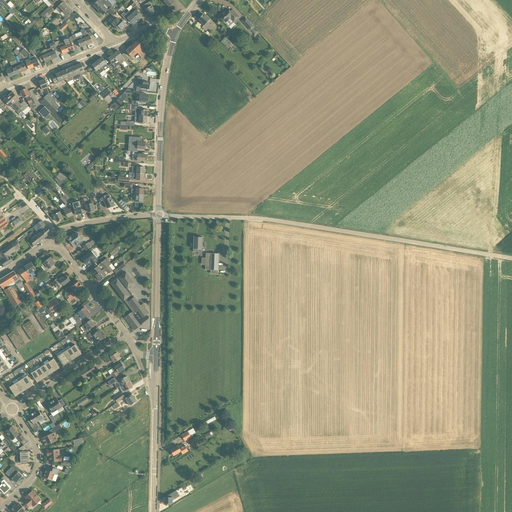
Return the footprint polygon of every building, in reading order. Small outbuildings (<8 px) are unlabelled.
[(0,0),(0,1),(4,6),(9,11),(11,8),(3,0),(0,0)] [(93,5),(98,10),(106,3),(108,0),(97,0),(98,1),(93,5)] [(60,14),(63,11),(68,7),(63,2),(56,9),(60,14)] [(143,6),(145,10),(149,16),(155,13),(153,9),(149,2),(143,6)] [(106,3),(98,10),(103,15),(108,11),(112,15),(117,11),(112,6),(110,8),(106,3)] [(133,8),(132,9),(129,11),(137,20),(142,16),(137,11),(139,9),(136,5),(134,3),(131,5),(133,8)] [(68,7),(63,11),(65,14),(63,17),(65,18),(63,20),(65,23),(67,21),(71,18),(68,15),(72,12),(68,7)] [(52,8),(48,12),(45,15),(48,17),(55,10),(52,8)] [(225,23),(228,26),(233,22),(234,22),(239,17),(233,10),(230,12),(228,9),(222,14),(222,13),(218,17),(225,24),(225,23)] [(242,9),(239,11),(252,24),(254,22),(242,9)] [(129,11),(126,14),(124,12),(121,15),(126,21),(128,19),(133,24),(137,20),(129,11)] [(207,22),(209,19),(203,14),(199,19),(202,22),(202,24),(204,25),(202,28),(206,31),(208,29),(212,32),(215,28),(211,24),(210,25),(207,22)] [(121,23),(117,18),(111,24),(116,28),(118,26),(121,30),(122,30),(122,31),(126,27),(125,26),(127,25),(123,21),(121,23)] [(250,30),(254,27),(245,18),(242,21),(250,30)] [(82,35),(83,37),(86,45),(93,42),(90,37),(93,35),(92,32),(90,29),(85,31),(86,34),(82,35)] [(74,49),(72,43),(74,42),(72,36),(67,39),(68,41),(64,42),(69,52),(74,49)] [(86,45),(83,37),(79,38),(79,37),(76,38),(80,48),(86,45)] [(227,48),(229,46),(231,48),(233,46),(230,43),(231,43),(225,37),(221,42),(227,48)] [(149,57),(152,53),(139,39),(126,51),(132,58),(137,53),(141,58),(146,53),(149,57)] [(57,49),(60,48),(63,54),(69,52),(64,42),(59,44),(58,41),(54,43),(56,46),(57,49)] [(57,49),(56,46),(54,43),(49,45),(51,48),(47,50),(49,53),(51,60),(57,57),(55,51),(58,50),(57,49)] [(30,58),(32,57),(30,55),(24,49),(22,50),(28,56),(29,56),(30,58)] [(17,56),(19,59),(21,58),(20,54),(16,50),(13,52),(17,56)] [(121,64),(125,61),(126,62),(129,60),(128,58),(124,54),(122,55),(118,51),(113,55),(121,64)] [(51,60),(49,53),(44,55),(43,52),(41,52),(45,62),(51,60)] [(116,67),(121,64),(113,55),(108,59),(112,63),(110,64),(114,69),(116,67)] [(35,56),(32,57),(30,58),(32,61),(34,67),(40,65),(37,59),(35,56)] [(114,69),(110,64),(108,66),(102,58),(97,61),(104,71),(108,68),(111,71),(114,69)] [(27,70),(23,61),(17,63),(21,72),(27,70)] [(32,61),(26,63),(29,70),(34,67),(32,61)] [(92,65),(95,70),(93,71),(100,78),(102,76),(100,74),(104,71),(97,61),(92,65)] [(21,72),(17,63),(11,66),(13,69),(15,75),(21,72)] [(84,71),(81,63),(73,67),(84,78),(85,79),(89,83),(91,82),(86,70),(84,71)] [(84,78),(73,67),(66,70),(71,81),(75,79),(74,77),(77,75),(79,80),(83,78),(83,79),(85,79),(84,78)] [(9,77),(15,75),(13,69),(6,71),(9,77)] [(68,83),(71,81),(66,70),(61,72),(65,79),(68,83)] [(61,72),(51,76),(53,81),(54,84),(59,82),(65,79),(61,72)] [(138,77),(138,80),(137,84),(136,90),(140,91),(148,92),(148,89),(149,89),(150,83),(145,82),(146,82),(142,81),(143,78),(138,77)] [(45,89),(47,95),(44,98),(56,110),(60,106),(52,97),(54,95),(52,92),(51,93),(45,79),(39,82),(42,89),(45,89)] [(21,91),(24,98),(26,97),(30,107),(32,108),(34,107),(28,92),(26,89),(21,91)] [(100,95),(104,99),(111,93),(108,89),(100,95)] [(133,91),(131,91),(129,91),(123,97),(125,100),(131,94),(133,95),(133,91)] [(8,96),(20,109),(23,112),(28,107),(24,102),(21,105),(17,100),(18,99),(13,92),(8,96)] [(89,97),(91,100),(99,95),(97,92),(89,97)] [(132,101),(132,104),(140,105),(142,105),(142,102),(148,102),(148,95),(140,95),(140,101),(132,101)] [(17,111),(20,109),(8,96),(6,98),(5,98),(4,99),(5,100),(4,100),(10,107),(11,105),(17,111)] [(56,110),(44,98),(40,102),(60,123),(64,119),(56,110)] [(123,103),(118,98),(110,106),(115,111),(123,103)] [(10,110),(0,99),(0,107),(1,109),(3,111),(5,110),(8,113),(10,110)] [(135,111),(135,116),(147,117),(148,110),(144,110),(144,109),(140,109),(140,105),(132,104),(131,104),(131,111),(135,111)] [(7,123),(8,125),(12,122),(6,115),(2,118),(7,123)] [(147,117),(135,116),(134,122),(128,121),(128,126),(134,127),(135,123),(139,123),(139,124),(143,124),(143,123),(147,123),(147,117)] [(137,152),(137,149),(145,149),(146,142),(134,141),(133,148),(132,148),(132,152),(133,152),(137,152)] [(145,155),(137,154),(137,152),(133,152),(132,157),(138,157),(137,161),(145,161),(145,155)] [(94,162),(87,168),(89,171),(97,163),(95,161),(94,162)] [(23,176),(30,183),(32,178),(27,172),(23,176)] [(62,182),(66,179),(60,172),(56,176),(62,182)] [(144,174),(132,173),(132,176),(132,180),(136,180),(136,181),(140,181),(140,180),(144,180),(144,174)] [(131,188),(131,191),(131,194),(143,195),(144,189),(140,188),(140,187),(136,187),(136,188),(132,188),(133,183),(129,183),(123,183),(122,188),(131,188)] [(110,197),(108,194),(98,199),(100,203),(104,201),(107,208),(114,205),(110,197)] [(143,195),(131,194),(130,198),(131,198),(131,201),(135,201),(135,202),(139,202),(139,201),(143,202),(143,195)] [(97,210),(96,205),(93,206),(93,203),(92,201),(88,201),(87,198),(86,198),(85,195),(81,196),(82,199),(83,204),(85,204),(86,209),(87,208),(88,212),(91,212),(93,212),(93,211),(97,210)] [(59,200),(64,205),(67,203),(62,197),(59,200)] [(121,200),(118,202),(125,210),(128,207),(121,200)] [(72,203),(74,209),(76,215),(82,213),(79,201),(72,203)] [(67,207),(64,209),(67,216),(68,218),(73,215),(70,209),(68,210),(67,207)] [(57,222),(63,219),(59,212),(56,214),(55,212),(52,208),(49,211),(52,214),(53,215),(52,216),(55,219),(56,219),(57,222)] [(2,215),(0,216),(0,231),(9,225),(2,215)] [(23,222),(19,217),(13,222),(16,227),(23,222)] [(33,227),(35,230),(39,234),(42,232),(46,236),(51,233),(42,221),(36,225),(33,227)] [(39,240),(40,242),(46,236),(42,232),(39,234),(30,241),(33,245),(39,240)] [(78,246),(83,242),(79,237),(77,233),(74,235),(74,234),(70,237),(69,237),(68,237),(68,238),(68,239),(68,240),(69,240),(74,246),(76,245),(77,244),(78,246)] [(193,252),(202,252),(202,248),(205,248),(205,244),(202,244),(203,237),(198,237),(196,237),(194,237),(193,244),(191,243),(191,247),(193,248),(193,252)] [(0,253),(1,254),(0,254),(0,260),(4,268),(13,262),(8,254),(20,247),(16,240),(0,252),(0,253)] [(91,247),(95,244),(93,240),(88,243),(85,245),(86,246),(84,247),(86,250),(88,249),(91,247)] [(115,247),(109,252),(112,256),(119,250),(116,246),(115,247)] [(86,265),(89,263),(91,266),(98,261),(96,258),(91,251),(81,259),(86,265)] [(206,253),(205,270),(218,270),(219,254),(206,253)] [(49,269),(48,269),(55,263),(50,257),(48,260),(44,255),(40,258),(43,263),(41,264),(42,265),(42,268),(45,272),(47,272),(49,271),(49,269)] [(98,266),(91,271),(96,277),(109,266),(111,264),(107,258),(100,264),(100,265),(98,266)] [(35,275),(38,273),(31,262),(18,271),(27,283),(30,281),(27,276),(33,272),(35,275)] [(116,274),(121,270),(127,265),(124,263),(118,267),(114,271),(116,274)] [(100,281),(106,276),(113,270),(109,266),(96,277),(100,281)] [(135,267),(132,270),(137,277),(140,275),(135,267)] [(16,275),(14,271),(9,274),(15,284),(19,290),(24,287),(30,295),(33,292),(26,283),(24,284),(22,282),(18,274),(16,275)] [(142,324),(149,318),(147,315),(149,313),(144,306),(145,306),(145,305),(144,306),(142,305),(144,304),(143,303),(140,306),(127,288),(134,283),(126,272),(111,284),(132,312),(124,318),(134,330),(142,324)] [(9,274),(0,279),(0,284),(2,288),(3,288),(14,307),(21,302),(12,286),(15,284),(9,274)] [(57,283),(61,288),(70,280),(66,275),(63,278),(62,277),(58,281),(56,279),(49,284),(52,287),(57,283)] [(79,281),(76,284),(75,284),(74,285),(71,287),(73,290),(67,295),(69,298),(67,300),(70,303),(76,298),(73,295),(83,288),(79,281)] [(35,303),(39,308),(43,305),(39,300),(35,303)] [(45,308),(49,313),(47,315),(50,319),(54,316),(52,312),(60,306),(56,300),(45,308)] [(85,307),(75,315),(73,317),(77,323),(75,325),(77,328),(84,323),(81,319),(82,319),(83,319),(89,314),(85,307)] [(86,336),(92,331),(90,329),(95,326),(91,320),(82,327),(84,330),(86,328),(88,330),(81,335),(83,338),(86,336)] [(92,331),(86,336),(91,342),(93,340),(96,343),(104,337),(99,331),(94,334),(92,331)] [(66,338),(65,339),(66,341),(69,340),(70,342),(74,339),(70,333),(65,337),(66,338)] [(70,348),(76,357),(81,354),(81,355),(81,354),(75,345),(70,348)] [(66,351),(72,360),(76,357),(70,348),(66,351)] [(62,353),(68,363),(72,360),(66,351),(62,353)] [(64,365),(68,363),(62,353),(57,356),(63,366),(64,366),(64,365)] [(105,360),(108,364),(113,361),(114,363),(121,359),(117,353),(110,357),(105,360)] [(53,359),(49,362),(55,371),(59,368),(59,369),(60,368),(53,359)] [(49,362),(44,364),(50,374),(55,371),(49,362)] [(121,363),(111,369),(114,373),(106,379),(108,382),(115,378),(118,375),(117,373),(125,369),(121,363)] [(0,369),(0,374),(0,375),(10,369),(7,364),(0,369)] [(44,364),(40,367),(46,377),(50,374),(44,364)] [(96,372),(92,366),(80,373),(84,379),(96,372)] [(40,367),(36,370),(42,379),(46,377),(40,367)] [(42,379),(36,370),(31,373),(37,383),(38,382),(42,379)] [(23,379),(29,388),(33,385),(27,376),(23,379)] [(115,378),(108,382),(110,386),(114,384),(116,388),(119,387),(130,382),(127,376),(123,378),(123,377),(116,381),(115,378)] [(24,391),(29,388),(23,379),(18,382),(24,391)] [(20,393),(24,391),(18,382),(14,384),(20,393)] [(130,382),(119,387),(123,393),(129,390),(129,389),(132,387),(130,382)] [(16,396),(20,393),(14,384),(10,387),(9,387),(15,397),(16,396)] [(117,403),(117,402),(124,397),(122,393),(114,398),(117,403)] [(125,405),(127,408),(137,401),(133,395),(120,404),(122,407),(125,405)] [(88,401),(85,397),(76,402),(79,406),(88,401)] [(54,400),(51,401),(57,410),(63,407),(59,401),(58,402),(56,399),(54,400)] [(51,414),(57,410),(51,401),(48,403),(49,403),(47,405),(49,408),(48,409),(51,414)] [(33,412),(38,421),(40,425),(45,422),(48,420),(44,413),(41,415),(38,410),(36,412),(36,411),(33,412)] [(33,430),(33,429),(35,433),(38,431),(38,426),(36,423),(38,421),(33,412),(30,414),(31,415),(28,416),(30,420),(28,421),(33,430)] [(56,427),(53,429),(51,430),(54,433),(62,428),(60,424),(56,427)] [(6,431),(12,440),(19,435),(12,426),(6,431)] [(181,435),(185,441),(191,438),(188,432),(181,435)] [(57,441),(54,433),(51,434),(42,438),(46,446),(57,441)] [(87,440),(89,436),(73,441),(75,446),(83,444),(83,441),(87,440)] [(0,447),(1,448),(4,446),(6,449),(10,445),(5,439),(2,441),(0,438),(0,447)] [(15,454),(17,454),(20,454),(21,463),(29,462),(29,458),(30,458),(29,451),(24,445),(17,451),(15,452),(15,454)] [(183,454),(184,454),(188,451),(184,446),(179,448),(177,446),(170,450),(173,456),(181,452),(183,454)] [(58,450),(47,450),(47,456),(49,456),(50,462),(62,461),(61,456),(59,456),(59,454),(59,453),(59,451),(58,450)] [(15,470),(9,476),(12,479),(16,483),(23,476),(21,474),(23,471),(15,465),(13,468),(15,470)] [(44,477),(52,480),(54,474),(56,475),(58,470),(49,467),(48,470),(46,470),(44,477)] [(0,488),(0,489),(0,491),(1,492),(2,491),(4,494),(11,488),(8,484),(10,482),(4,476),(2,478),(4,480),(2,482),(1,485),(0,485),(0,488)] [(24,502),(29,507),(32,505),(33,507),(41,500),(36,496),(36,494),(35,493),(34,493),(32,491),(25,497),(27,499),(24,502)] [(164,503),(172,504),(173,500),(173,499),(177,498),(177,497),(180,497),(180,493),(171,493),(171,495),(168,495),(168,497),(164,497),(164,503)] [(45,509),(54,502),(50,498),(41,505),(45,509)]
